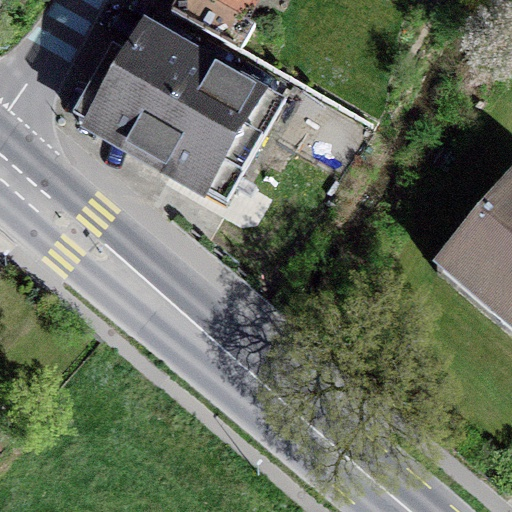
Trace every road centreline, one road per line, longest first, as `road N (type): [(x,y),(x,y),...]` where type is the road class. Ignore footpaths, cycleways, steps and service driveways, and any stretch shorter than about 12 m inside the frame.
road 1 (primary): [(407,511),(0,166)]
road 2 (residential): [(79,0),(0,121)]
